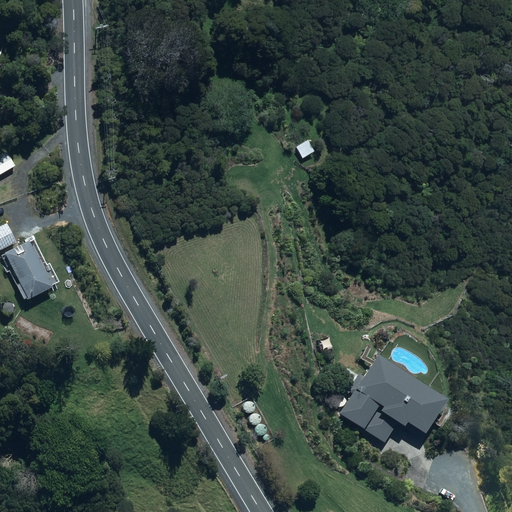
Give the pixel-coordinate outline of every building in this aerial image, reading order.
[(302,141),(291,148),(298,159),(309,152),(302,141)] [(0,255),(21,244),(8,221),(0,225),(0,255)] [(30,239),(21,244),(0,255),(0,257),(25,302),(56,285),(30,239)] [(355,359),(361,363),(355,372),(346,366),(340,376),(349,382),(340,396),(336,394),(330,403),(335,406),(330,414),(377,444),(389,426),(392,428),(395,423),(413,435),(435,400),(367,356),(371,351),(363,346),(355,359)] [(250,399),(237,406),(254,439),(268,432),(250,399)]
